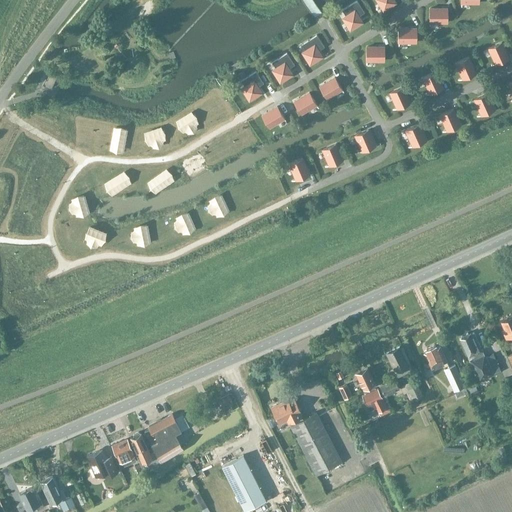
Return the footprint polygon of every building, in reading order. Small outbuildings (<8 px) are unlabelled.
[(343,18),(350,30),(362,22),(359,18),(360,15),(364,12),(357,0),(342,10),(346,16),(343,18)] [(376,0),(383,10),(395,3),(393,0),(376,0)] [(437,22),(447,22),(447,8),(430,8),(429,27),(430,27),(430,23),(437,23),(437,22)] [(406,42),(416,42),(416,28),(399,28),(399,47),(399,43),(406,43),(406,42)] [(302,52),(310,64),(322,57),(319,52),(320,50),(324,47),(317,35),(302,44),(305,50),(302,52)] [(491,66),(509,58),(501,42),(488,48),(491,56),(492,55),(496,64),(491,66)] [(374,61),(384,61),(384,47),(366,47),(366,65),(367,65),(367,62),(374,62),(374,61)] [(273,70),(280,82),(292,74),(289,70),(290,68),(294,65),(287,53),(272,62),(276,68),(273,70)] [(458,80),(459,81),(476,73),(469,57),(455,63),(458,70),(459,70),(463,78),(458,80)] [(242,88),(249,100),(261,93),(258,88),(259,86),(264,83),(256,71),(241,81),(245,86),(242,88)] [(425,95),(426,96),(443,88),(436,72),(422,78),(425,85),(426,85),(430,93),(425,95)] [(46,79),(43,84),(51,88),(56,77),(50,74),(47,80),(46,79)] [(319,86),(327,98),(335,93),(336,94),(342,90),(344,94),(344,93),(335,77),(319,86)] [(393,110),(393,111),(410,103),(403,87),(389,93),(392,100),(393,100),(397,108),(393,110)] [(294,101),(301,113),(309,108),(310,109),(316,106),(318,109),(319,109),(309,93),(294,101)] [(478,106),(481,115),(477,117),(494,110),(487,93),(474,99),(477,107),(478,106)] [(262,115),(269,127),(277,122),(278,123),(284,119),(286,123),(277,106),(262,115)] [(443,132),(443,133),(460,125),(453,109),(439,115),(443,122),(447,130),(443,132)] [(176,120),(183,132),(198,122),(191,111),(176,120)] [(426,141),(418,124),(405,130),(408,138),(409,137),(413,146),(408,148),(409,148),(426,141)] [(127,129),(113,126),(109,149),(122,152),(127,129)] [(144,132),(149,145),(165,139),(160,126),(144,132)] [(358,153),(358,154),(375,146),(368,130),(354,136),(358,143),(362,151),(358,153)] [(325,167),(325,168),(343,160),(336,144),(322,150),(325,157),(326,157),(330,165),(325,167)] [(292,181),(292,182),(309,175),(302,158),(289,164),(292,171),(293,171),(296,179),(292,181)] [(148,181),(157,192),(174,179),(166,168),(148,181)] [(104,182),(112,194),(130,182),(123,171),(104,182)] [(71,198),(76,215),(89,211),(84,194),(71,198)] [(217,216),(229,210),(221,194),(209,200),(217,216)] [(175,217),(183,234),(195,228),(188,211),(175,217)] [(134,227),(137,245),(150,242),(146,224),(134,227)] [(106,232),(90,225),(85,238),(100,245),(106,232)] [(511,315),(501,321),(504,328),(502,329),(506,338),(511,335),(511,315)] [(479,381),(501,371),(493,354),(485,358),(474,332),(460,339),(468,357),(473,355),(474,358),(470,360),(479,381)] [(436,366),(447,361),(439,345),(436,347),(435,345),(426,349),(427,351),(424,353),(432,371),(437,368),(436,366)] [(398,377),(410,371),(399,347),(386,353),(398,377)] [(467,391),(465,386),(455,364),(444,369),(454,391),(456,396),(467,391)] [(373,385),(375,384),(367,368),(355,374),(363,390),(365,389),(366,391),(374,387),(373,385)] [(384,395),(399,388),(394,378),(380,385),(384,395)] [(413,400),(422,396),(414,380),(405,384),(413,400)] [(347,384),(339,388),(344,400),(352,396),(347,384)] [(379,412),(389,407),(384,397),(382,398),(377,388),(362,396),(369,410),(376,407),(379,412)] [(289,423),(290,425),(303,419),(301,417),(302,416),(300,413),(301,413),(294,399),(272,410),(279,423),(286,420),(288,423),(289,423)] [(511,417),(511,407),(503,413),(507,420),(511,417)] [(303,419),(290,425),(316,475),(342,462),(316,412),(303,419)] [(150,429),(145,431),(147,437),(160,461),(183,449),(175,434),(181,430),(172,414),(148,426),(150,429)] [(143,438),(141,433),(140,433),(138,432),(134,434),(133,436),(133,437),(131,438),(144,468),(154,463),(154,465),(160,461),(147,437),(143,438)] [(118,463),(134,456),(127,439),(112,446),(117,457),(115,457),(118,463)] [(102,450),(87,456),(96,476),(103,473),(105,478),(118,472),(111,456),(106,459),(102,450)] [(243,455),(222,466),(244,510),(266,500),(243,455)] [(54,494),(59,492),(52,478),(41,483),(48,497),(50,496),(52,500),(56,498),(54,494)] [(183,482),(187,487),(193,483),(189,478),(183,482)] [(38,510),(44,507),(41,502),(39,502),(32,487),(19,493),(27,509),(35,505),(38,510)] [(63,510),(74,505),(69,493),(58,498),(63,510)]
